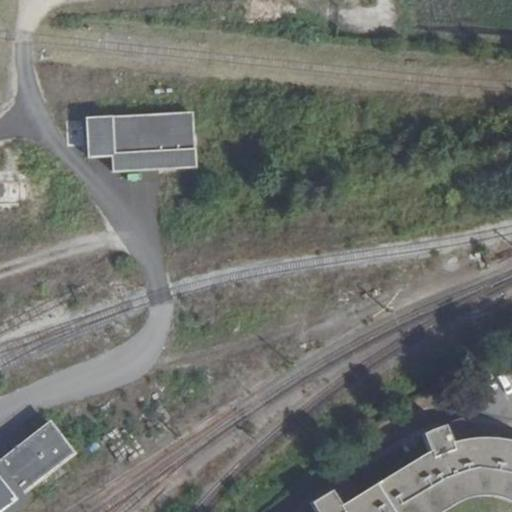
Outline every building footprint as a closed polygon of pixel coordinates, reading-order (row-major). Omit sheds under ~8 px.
[(193,110),(111,113),(112,149),(194,146),(193,110)] [(86,156),(113,155),(112,149),(111,113),(85,114),(86,156)] [(195,167),(194,146),(112,149),(113,155),(113,170),(195,167)] [(30,169),(0,169),(0,210),(29,210),(30,169)] [(52,419),(0,456),(0,510),(78,455),(52,419)] [(421,435),(430,458),(451,451),(442,427),(421,435)] [(342,511),(430,511),(458,496),(481,490),(501,493),(511,498),(511,450),(502,448),(474,446),(451,451),(430,458),(342,511)] [(310,503),(314,511),(341,511),(328,492),(310,503)]
